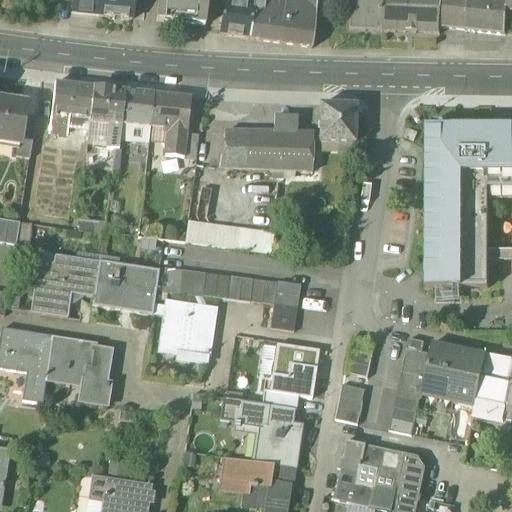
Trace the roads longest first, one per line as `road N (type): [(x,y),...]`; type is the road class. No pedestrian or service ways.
road 1 (secondary): [(0,55),(218,76),(385,80)]
road 2 (residential): [(326,433),(343,332),(365,264),(385,80)]
road 3 (residential): [(326,433),(450,458),(441,495),(483,504)]
road 4 (secondary): [(385,80),(511,83)]
